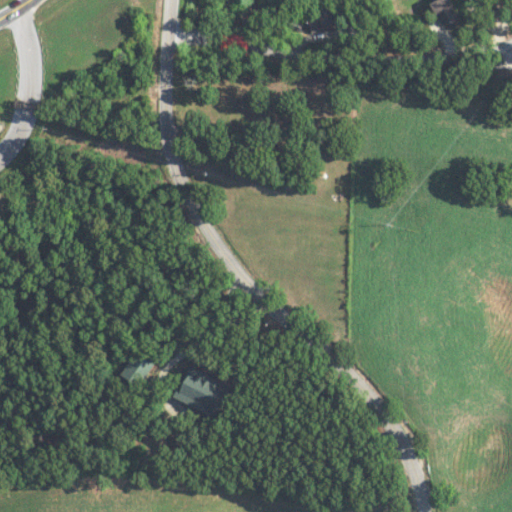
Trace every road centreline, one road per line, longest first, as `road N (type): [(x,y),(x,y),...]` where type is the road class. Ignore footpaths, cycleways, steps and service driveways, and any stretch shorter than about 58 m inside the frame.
road 1 (residential): [(422,511),(401,448),(377,409),(248,289),(201,224),(168,142),(170,0)]
road 2 (residential): [(168,31),(359,60),(511,39)]
